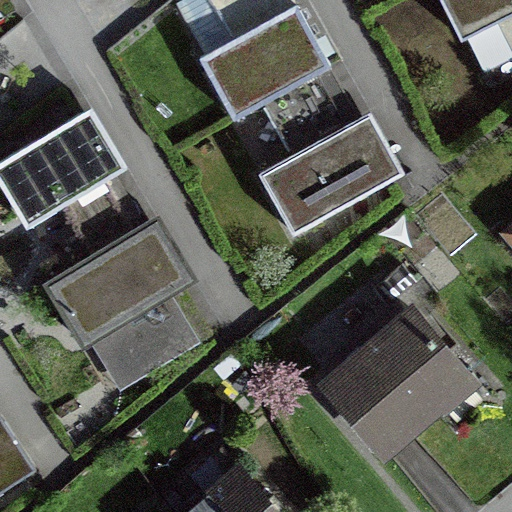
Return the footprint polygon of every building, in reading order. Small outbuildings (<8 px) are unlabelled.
[(292,0),(213,0),(234,36),(294,3),(292,0)] [(511,3),(511,0),(439,0),(457,33),(511,3)] [(326,60),(294,3),(234,36),(196,58),(228,115),(266,93),(326,60)] [(486,88),(511,74),(511,3),(457,33),(486,88)] [(326,60),(266,93),(297,148),(357,115),(326,60)] [(0,161),(0,204),(17,233),(53,211),(110,177),(123,169),(88,109),(74,117),(0,161)] [(297,148),(259,170),(293,230),(391,176),(401,170),(367,109),(357,115),(297,148)] [(83,262),(141,228),(110,177),(53,211),(83,262)] [(511,242),(511,214),(498,227),(511,242)] [(189,281),(153,221),(141,228),(83,262),(47,284),(83,344),(177,288),(189,281)] [(388,304),(417,280),(401,260),(372,285),(388,304)] [(201,327),(177,288),(83,344),(107,383),(201,327)] [(317,373),(385,452),(442,403),(444,406),(482,373),(412,292),(317,373)] [(35,470),(0,416),(0,491),(23,477),(35,470)] [(291,511),(271,488),(240,452),(169,511),(291,511)]
